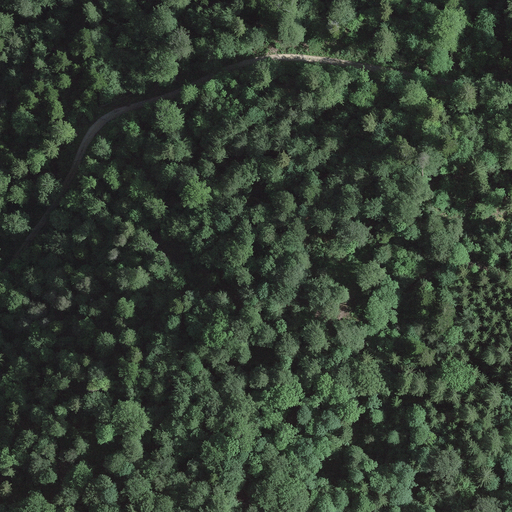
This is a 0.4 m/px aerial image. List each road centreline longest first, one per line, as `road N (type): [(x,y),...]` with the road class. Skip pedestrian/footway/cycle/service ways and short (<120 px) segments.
road 1 (track): [(511,84),(449,83),(303,59),(238,65),(92,130),(58,200),(0,280)]
road 2 (track): [(270,511),(235,507),(253,458),(303,418),(410,292),(435,272),(467,265),(511,276)]
